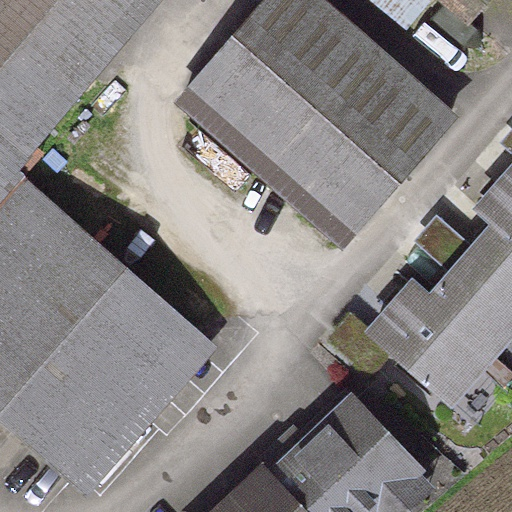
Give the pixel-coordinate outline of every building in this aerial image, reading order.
[(0,0),(0,209),(25,181),(170,0),(0,0)] [(461,115),(328,0),(268,0),(182,100),(349,244),(461,115)] [(368,0),(407,31),(435,2),(437,0),(368,0)] [(496,0),(437,0),(435,2),(471,31),(496,0)] [(392,352),(456,407),(511,341),(511,170),(501,184),(477,211),(492,225),(462,260),(434,291),(417,277),(395,302),(370,332),(392,352)] [(217,348),(25,181),(0,209),(0,421),(86,497),(217,348)] [(353,318),(328,346),(367,380),(392,352),(370,332),(353,318)] [(259,454),(265,461),(312,511),(415,511),(436,494),(423,480),(430,474),(357,393),(308,437),(294,422),(259,454)] [(312,511),(265,461),(211,511),(312,511)]
